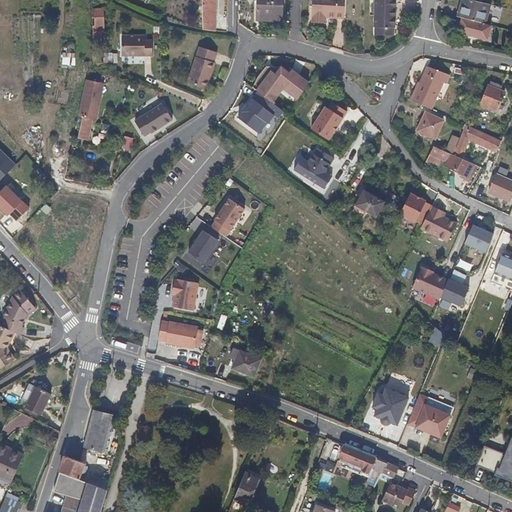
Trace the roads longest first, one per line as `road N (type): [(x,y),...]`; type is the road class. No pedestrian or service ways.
road 1 (residential): [(82,334),(123,186),(151,155),(213,113),(251,42)]
road 2 (residential): [(325,425),(106,355),(91,342)]
road 3 (residential): [(402,57),(384,125),(423,175),(511,215)]
road 4 (residential): [(91,342),(40,511)]
road 5 (residential): [(82,334),(0,241)]
